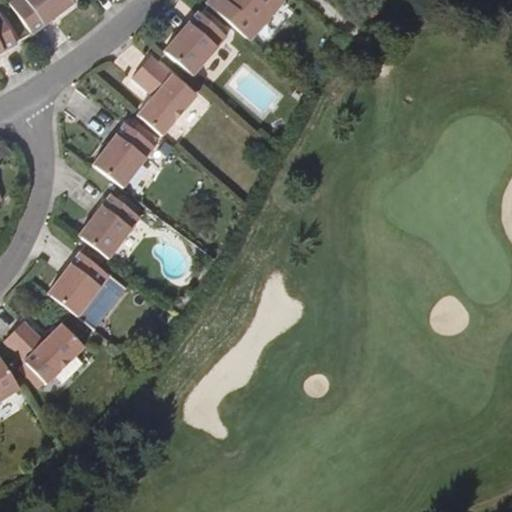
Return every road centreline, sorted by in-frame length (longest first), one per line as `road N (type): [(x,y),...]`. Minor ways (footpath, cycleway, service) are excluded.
road 1 (residential): [(10,107),(32,144),(36,170),(25,226),(0,272)]
road 2 (residential): [(10,107),(149,0)]
